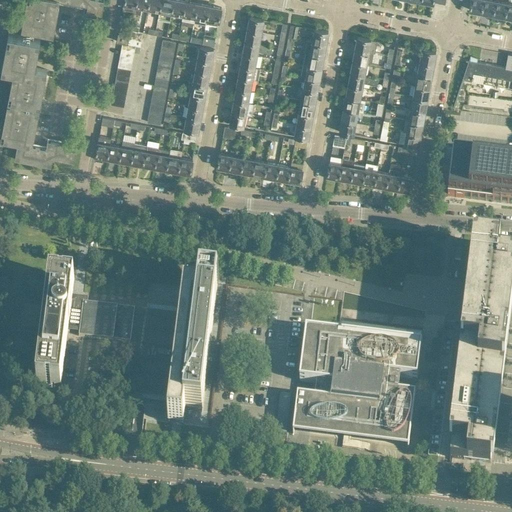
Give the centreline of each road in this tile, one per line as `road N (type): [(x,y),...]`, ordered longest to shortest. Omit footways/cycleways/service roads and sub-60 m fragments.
road 1 (residential): [(485,511),(0,452)]
road 2 (residential): [(195,199),(234,0)]
road 3 (residential): [(309,208),(345,13)]
road 4 (residential): [(416,217),(452,32)]
road 5 (residential): [(79,190),(95,105),(62,99)]
